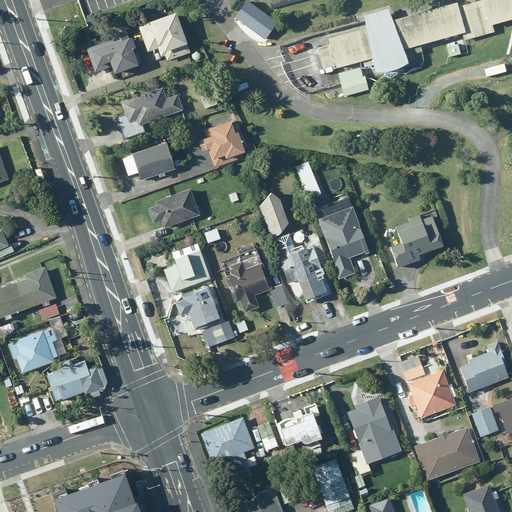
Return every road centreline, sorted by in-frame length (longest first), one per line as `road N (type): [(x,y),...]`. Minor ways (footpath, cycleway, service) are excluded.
road 1 (primary): [(8,0),(149,410)]
road 2 (tertiary): [(511,281),(149,410)]
road 3 (tertiary): [(149,410),(0,465)]
